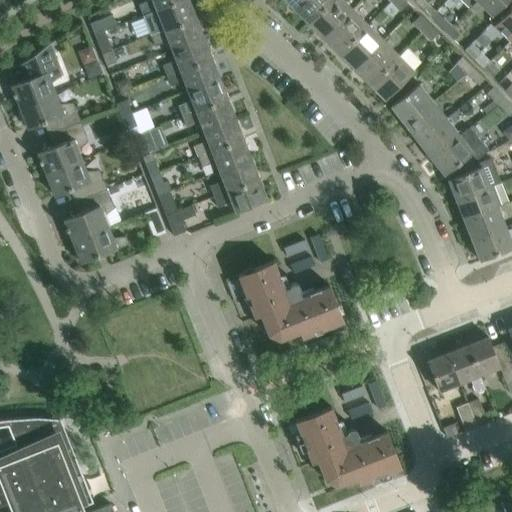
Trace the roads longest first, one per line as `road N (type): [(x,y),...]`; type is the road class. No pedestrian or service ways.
road 1 (residential): [(287,511),(184,246)]
road 2 (residential): [(184,246),(75,281),(49,246),(0,131)]
road 3 (residential): [(389,166),(184,246)]
road 4 (residential): [(389,166),(256,27)]
road 5 (residential): [(452,305),(389,166)]
road 6 (residential): [(384,336),(430,464)]
